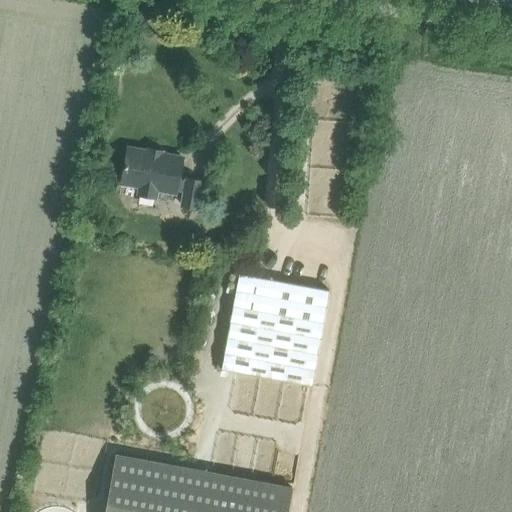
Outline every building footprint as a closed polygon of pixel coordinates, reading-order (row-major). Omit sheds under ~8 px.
[(23,1),(19,0),(2,0),(0,13),(0,111),(3,112),(23,1)] [(180,207),(196,210),(202,180),(187,178),(187,180),(179,178),(183,157),(128,147),(121,185),(137,189),(136,196),(158,200),(159,192),(177,196),(178,192),(182,193),(180,207)] [(261,239),(260,271),(270,271),(271,239),(261,239)] [(227,270),(224,283),(236,285),(233,305),(221,368),(237,371),(267,377),(312,385),(329,290),(227,270)] [(237,371),(235,385),(267,391),(269,377),(267,377),(237,371)] [(287,511),(293,488),(115,454),(104,511),(287,511)]
